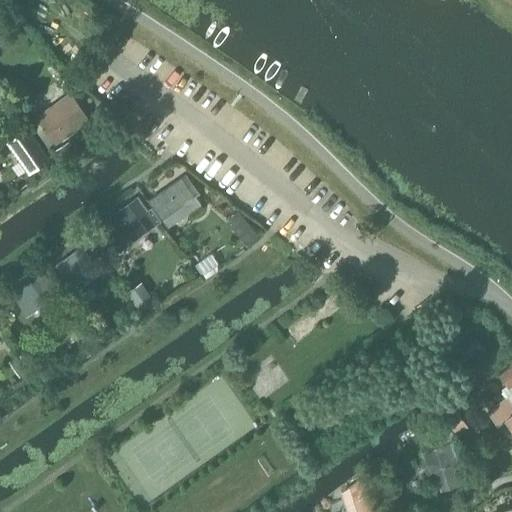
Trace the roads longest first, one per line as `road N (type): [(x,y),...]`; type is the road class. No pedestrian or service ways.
road 1 (unclassified): [(502,294),(408,234),(246,89),(107,0)]
road 2 (residential): [(502,294),(382,264),(119,64)]
